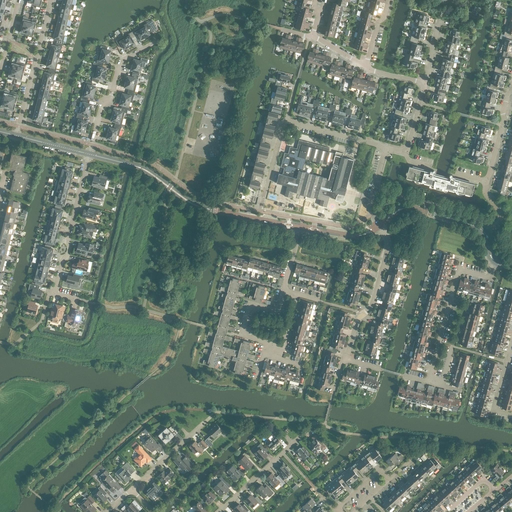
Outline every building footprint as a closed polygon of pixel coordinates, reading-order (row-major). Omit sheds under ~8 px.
[(305,6),(306,3),(297,1),(296,6),(300,7),(309,9),(309,7),(305,6)] [(74,5),(72,4),(63,2),(62,5),(57,4),(56,6),(60,7),(61,7),(71,10),(73,10),(74,5)] [(378,7),(379,5),(370,2),(369,8),(382,11),(382,9),(378,7)] [(337,5),(337,4),(333,3),(332,6),(328,5),(327,8),(343,12),(343,11),(342,11),(343,7),(341,6),(337,5)] [(474,6),(470,18),(477,20),(481,8),(474,6)] [(308,12),(309,9),(300,7),(299,12),(311,16),(312,13),(308,12)] [(382,11),(369,8),(367,7),(365,12),(368,13),(376,15),(377,12),(381,13),(382,11)] [(343,12),(327,8),(326,10),(331,11),(330,14),(341,17),(343,12)] [(375,18),(376,15),(368,13),(365,12),(360,11),(359,16),(362,17),(370,19),(371,16),(375,18)] [(427,14),(423,13),(418,12),(415,22),(421,24),(422,21),(428,23),(429,18),(428,18),(428,16),(426,16),(427,14)] [(341,17),(330,14),(329,17),(325,16),(324,18),(340,22),(341,17)] [(28,28),(30,19),(28,19),(28,17),(24,16),(21,26),(28,28)] [(305,23),(306,20),(297,17),(296,17),(294,22),(309,26),(309,24),(305,23)] [(370,22),(370,19),(362,17),(360,22),(373,26),(374,23),(370,22)] [(340,22),(324,18),(324,21),(328,22),(327,24),(337,27),(338,27),(340,22)] [(32,20),(30,19),(28,28),(35,29),(37,20),(33,19),(32,20)] [(308,29),(309,26),(294,22),(293,28),(303,30),(304,27),(308,29)] [(420,27),(421,24),(415,22),(414,25),(417,26),(415,32),(424,34),(424,33),(425,33),(427,29),(420,27)] [(149,32),(151,30),(156,27),(154,23),(149,26),(147,23),(139,28),(145,37),(150,34),(149,32)] [(337,27),(327,24),(326,27),(322,26),(321,29),(336,32),(337,27)] [(26,36),(28,28),(21,26),(19,32),(24,34),(23,35),(26,36)] [(367,32),(367,30),(359,27),(358,33),(370,36),(371,34),(367,32)] [(33,37),(35,29),(28,28),(26,36),(33,37)] [(145,37),(139,28),(131,32),(135,38),(136,39),(138,38),(140,40),(145,37)] [(336,32),(321,29),(321,31),(325,32),(324,35),(335,38),(336,32)] [(454,37),(453,40),(459,41),(461,36),(458,35),(459,32),(456,31),(456,30),(453,29),(452,30),(451,30),(450,31),(449,30),(448,35),(454,37)] [(136,39),(135,38),(131,32),(124,36),(129,46),(134,43),(133,41),(136,39)] [(423,35),(424,34),(415,32),(414,35),(412,34),(410,40),(416,41),(417,38),(424,40),(425,35),(423,35)] [(64,36),(55,33),(53,39),(57,40),(56,43),(62,44),(65,36),(64,35),(64,36)] [(285,49),(289,35),(286,34),(285,39),(279,37),(277,44),(277,45),(277,46),(278,47),(279,48),(285,49)] [(511,40),(510,40),(510,37),(504,35),(501,34),(500,38),(502,39),(503,40),(502,44),(511,46),(511,40)] [(124,49),(129,46),(124,36),(123,37),(125,39),(120,41),(119,39),(116,41),(119,47),(122,45),(124,49)] [(295,52),(299,38),(297,37),(296,41),(293,41),(290,51),(295,52)] [(364,43),(365,40),(356,38),(354,37),(353,43),(355,43),(367,47),(368,44),(364,43)] [(301,54),(304,44),(301,43),(302,39),(299,38),(295,52),(301,54)] [(416,44),(416,41),(410,40),(409,43),(412,44),(410,49),(419,51),(419,50),(421,51),(422,46),(416,44)] [(458,45),(459,41),(453,40),(452,42),(448,41),(447,43),(445,43),(444,47),(456,50),(457,44),(458,45)] [(60,53),(62,44),(56,43),(55,46),(52,45),(50,50),(60,53)] [(511,46),(502,44),(499,52),(508,55),(508,52),(511,52),(511,46)] [(101,45),(99,54),(110,57),(111,51),(107,50),(107,47),(101,45)] [(456,50),(444,47),(444,50),(445,51),(444,53),(449,54),(448,57),(455,59),(456,56),(454,55),(456,50)] [(312,63),(316,49),(314,48),(313,53),(310,52),(307,62),(312,63)] [(419,52),(419,51),(410,49),(410,52),(407,52),(405,57),(412,59),(413,56),(419,57),(420,53),(419,52)] [(323,66),(327,52),(324,51),(323,56),(320,55),(317,65),(323,66)] [(329,53),(327,52),(323,66),(328,68),(331,58),(328,57),(329,53)] [(507,58),(508,55),(499,52),(499,56),(501,56),(500,62),(508,64),(509,63),(510,63),(511,59),(507,58)] [(108,63),(110,57),(99,54),(96,63),(103,65),(104,62),(108,63)] [(411,62),(412,59),(405,57),(404,62),(407,63),(406,66),(409,67),(408,69),(412,70),(412,68),(414,69),(415,68),(416,68),(417,63),(411,62)] [(454,62),(455,59),(448,57),(448,60),(443,59),(441,65),(451,67),(453,68),(454,62)] [(134,59),(132,65),(141,67),(143,62),(147,63),(148,59),(141,58),(140,61),(134,59)] [(58,63),(57,63),(48,61),(46,66),(50,67),(49,70),(55,72),(58,63)] [(334,76),(338,62),(336,61),(335,65),(332,65),(329,75),(334,76)] [(17,71),(19,63),(16,62),(16,64),(12,63),(10,70),(17,71)] [(103,65),(96,63),(92,62),(92,64),(96,65),(94,72),(105,74),(107,69),(102,68),(103,65)] [(508,65),(508,64),(500,62),(498,67),(496,66),(495,70),(501,71),(502,68),(508,70),(509,65),(508,65)] [(21,64),(19,63),(17,71),(23,73),(25,66),(21,65),(21,64)] [(345,79),(349,65),(346,64),(345,68),(342,67),(340,78),(345,79)] [(139,76),(141,67),(132,65),(131,70),(133,71),(132,74),(139,76)] [(351,65),(349,65),(345,79),(350,80),(353,70),(350,69),(351,65)] [(449,73),(451,67),(441,65),(441,66),(439,65),(438,70),(445,72),(444,74),(444,75),(450,76),(451,73),(449,73)] [(15,79),(17,71),(10,70),(8,79),(12,80),(12,79),(15,79)] [(53,80),(55,72),(49,70),(48,73),(45,72),(43,78),(53,80)] [(500,74),(501,71),(495,70),(494,73),(496,74),(495,79),(504,81),(504,80),(505,81),(507,76),(500,74)] [(21,82),(23,73),(17,71),(15,79),(17,80),(17,81),(21,82)] [(104,80),(105,74),(94,72),(92,80),(98,82),(99,79),(104,80)] [(290,77),(287,76),(287,75),(285,74),(284,75),(281,74),(281,73),(278,73),(276,80),(277,80),(276,83),(282,84),(283,82),(288,83),(290,77)] [(137,84),(139,76),(132,74),(132,77),(127,76),(126,82),(137,84)] [(356,89),(360,75),(358,74),(357,78),(354,77),(351,87),(356,89)] [(446,85),(448,79),(449,80),(450,76),(444,75),(444,74),(442,74),(441,77),(438,76),(437,78),(436,78),(435,82),(446,85)] [(367,92),(371,77),(368,77),(367,81),(364,80),(362,90),(367,92)] [(373,78),(371,77),(367,92),(372,93),(373,89),(376,90),(378,84),(372,82),(373,78)] [(54,81),(53,80),(43,78),(42,83),(51,85),(53,86),(54,81)] [(503,82),(504,81),(495,79),(494,84),(491,84),(490,87),(493,88),(495,89),(496,89),(497,86),(503,87),(505,83),(503,82)] [(86,81),(83,90),(95,92),(96,87),(92,86),(92,83),(86,81)] [(42,83),(41,83),(37,82),(37,84),(42,85),(41,88),(49,90),(50,91),(51,85),(42,83)] [(137,84),(126,82),(124,87),(129,88),(128,92),(134,93),(137,84)] [(435,82),(434,87),(440,89),(439,92),(445,94),(446,90),(445,90),(446,85),(435,82)] [(281,87),(282,84),(276,83),(275,86),(277,87),(276,93),(285,95),(287,89),(281,87)] [(407,88),(405,87),(404,87),(404,90),(401,89),(399,95),(406,96),(407,93),(413,95),(414,90),(413,90),(413,89),(411,88),(411,87),(408,86),(407,88)] [(494,91),(495,89),(493,88),(490,87),(487,86),(485,95),(487,96),(496,98),(496,97),(498,97),(499,93),(494,91)] [(9,101),(11,93),(9,92),(5,90),(3,100),(9,101)] [(93,98),(95,92),(83,90),(81,98),(88,100),(89,97),(93,98)] [(132,102),(134,93),(128,92),(127,95),(123,93),(121,99),(130,101),(132,102)] [(443,102),(445,94),(439,92),(438,95),(432,93),(431,98),(432,98),(432,99),(434,100),(433,101),(437,102),(437,101),(443,102)] [(18,95),(11,93),(9,101),(16,103),(18,95)] [(284,101),(285,95),(276,93),(274,98),(272,98),(271,101),(277,103),(278,100),(284,101)] [(405,99),(406,96),(399,95),(398,100),(401,101),(400,104),(408,106),(409,105),(410,106),(411,101),(405,99)] [(496,99),(496,98),(487,96),(487,99),(484,98),(483,104),(489,105),(490,102),(496,104),(497,99),(496,99)] [(304,116),(307,103),(302,102),(303,97),(300,97),(296,111),(297,112),(297,111),(299,112),(299,114),(298,115),(304,116)] [(87,103),(88,100),(81,98),(79,107),(81,107),(81,108),(90,110),(92,104),(87,103)] [(129,107),(130,101),(121,99),(120,105),(122,105),(121,108),(128,110),(130,111),(130,109),(131,107),(129,107)] [(7,110),(9,101),(3,100),(0,108),(7,110)] [(312,106),(315,107),(317,101),(314,100),(313,104),(307,103),(304,116),(310,117),(309,117),(312,106)] [(14,110),(16,103),(9,101),(7,110),(10,110),(10,109),(14,110)] [(276,106),(277,103),(271,101),(270,104),(272,105),(271,111),(280,114),(282,107),(276,106)] [(320,120),(324,107),(318,106),(320,102),(317,101),(315,107),(318,107),(315,119),(320,120)] [(408,106),(400,104),(397,103),(396,109),(395,112),(401,114),(402,111),(408,113),(409,108),(408,107),(408,106)] [(329,110),(331,111),(333,105),(330,104),(329,109),(324,107),(320,120),(326,122),(326,121),(329,110)] [(490,106),(489,105),(483,104),(481,109),(484,110),(482,115),(489,116),(489,115),(491,115),(492,114),(493,115),(494,110),(490,109),(490,106)] [(337,125),(340,112),(335,110),(336,106),(333,105),(331,111),(334,112),(331,123),(337,125)] [(89,116),(90,110),(81,108),(81,107),(79,107),(77,116),(83,117),(84,114),(89,116)] [(128,110),(121,108),(119,108),(118,111),(114,110),(112,115),(123,118),(125,113),(127,113),(128,110)] [(342,126),(345,116),(345,114),(348,115),(349,109),(346,109),(345,113),(340,112),(337,125),(342,126)] [(432,119),(431,122),(437,124),(439,118),(436,117),(437,114),(434,113),(434,112),(431,111),(430,112),(429,112),(428,113),(427,113),(426,117),(432,119)] [(268,151),(270,145),(264,143),(266,137),(272,139),(275,126),(269,125),(271,119),(277,121),(278,114),(269,112),(267,118),(265,117),(263,123),(265,124),(262,136),(260,135),(258,142),(260,142),(259,148),(268,151)] [(400,117),(401,114),(395,112),(393,118),(396,118),(395,122),(404,124),(404,123),(405,123),(407,119),(400,117)] [(358,130),(360,125),(364,126),(365,119),(364,119),(366,114),(363,113),(361,120),(356,119),(353,129),(359,130),(358,130)] [(44,117),(34,114),(33,120),(36,121),(35,124),(42,126),(44,117)] [(122,125),(123,118),(112,115),(111,121),(115,122),(115,125),(121,127),(122,125)] [(83,120),(83,117),(77,116),(75,124),(86,127),(87,122),(83,120)] [(353,129),(356,119),(350,117),(348,127),(347,127),(353,129)] [(404,124),(395,122),(392,121),(390,129),(396,131),(397,128),(403,130),(405,125),(403,125),(404,124)] [(436,127),(437,124),(431,122),(430,125),(425,124),(424,129),(433,132),(435,126),(436,127)] [(84,133),(86,127),(75,124),(72,133),(81,135),(81,132),(84,133)] [(119,136),(121,127),(115,125),(114,128),(109,127),(108,133),(117,135),(119,136)] [(479,129),(477,134),(485,136),(486,133),(491,135),(492,130),(490,130),(491,129),(489,128),(489,127),(486,126),(485,127),(478,125),(477,129),(479,129)] [(396,134),(396,131),(390,129),(387,140),(397,142),(397,141),(399,141),(399,140),(401,141),(402,136),(396,134)] [(436,133),(433,132),(424,129),(422,135),(427,136),(426,139),(433,141),(433,138),(434,138),(436,133)] [(115,140),(117,135),(108,133),(106,139),(111,140),(110,143),(117,144),(118,141),(115,140)] [(484,139),(485,136),(477,134),(475,143),(486,146),(486,145),(488,145),(489,141),(484,139)] [(430,151),(433,141),(426,139),(426,142),(419,141),(418,145),(419,146),(419,147),(421,147),(421,149),(430,151)] [(284,153),(281,167),(284,168),(282,175),(279,174),(276,183),(287,186),(284,196),(291,198),(293,193),(299,195),(299,196),(306,198),(313,199),(314,199),(320,200),(319,205),(326,207),(329,196),(336,198),(335,200),(342,202),(345,194),(341,193),(342,191),(342,188),(346,189),(347,185),(351,171),(354,160),(342,157),(343,154),(336,152),(335,154),(334,159),(332,158),(333,153),(328,152),(329,148),(308,142),(299,140),(297,149),(290,147),(288,154),(284,153)] [(486,147),(486,146),(475,143),(473,152),(479,153),(479,152),(481,152),(481,151),(486,152),(487,147),(486,147)] [(0,185),(27,192),(35,159),(4,151),(0,150),(0,185)] [(263,171),(265,164),(259,163),(261,157),(266,159),(268,152),(258,150),(257,156),(254,155),(253,162),(255,162),(254,168),(263,171)] [(478,156),(479,153),(473,152),(471,157),(474,158),(473,161),(476,162),(476,163),(479,164),(479,163),(481,163),(482,162),(483,163),(484,158),(478,156)] [(503,166),(502,169),(511,172),(511,171),(511,164),(506,162),(505,166),(503,166)] [(63,169),(61,176),(72,178),(73,172),(71,171),(71,169),(65,167),(65,170),(63,169)] [(449,177),(450,178),(433,173),(434,173),(435,173),(435,172),(435,171),(434,170),(433,171),(432,172),(430,171),(430,172),(409,167),(408,172),(407,172),(406,172),(406,173),(405,174),(406,175),(407,176),(406,178),(471,196),(472,193),(473,193),(474,193),(474,192),(474,191),(474,190),(473,190),(473,189),(474,184),(454,179),(454,177),(452,177),(452,176),(451,175),(450,175),(449,175),(449,176),(449,177)] [(262,177),(263,171),(254,168),(252,174),(250,173),(249,177),(255,178),(256,175),(262,177)] [(511,171),(511,172),(502,169),(501,173),(503,173),(502,177),(511,179),(511,171)] [(104,188),(106,180),(109,181),(109,177),(103,176),(102,179),(94,177),(92,185),(104,188)] [(254,181),(255,178),(249,177),(248,180),(247,179),(246,186),(258,189),(260,183),(254,181)] [(511,187),(511,182),(511,179),(502,177),(501,181),(499,180),(498,184),(508,186),(511,187)] [(69,189),(70,184),(60,181),(57,180),(56,186),(69,189)] [(507,191),(508,186),(498,184),(497,187),(499,188),(498,192),(505,194),(509,195),(510,192),(507,191)] [(68,194),(69,189),(56,186),(54,191),(68,194)] [(66,199),(68,194),(54,191),(53,196),(56,197),(66,199)] [(103,199),(104,194),(94,192),(94,195),(90,194),(88,202),(99,205),(101,198),(103,199)] [(65,206),(66,199),(56,197),(54,203),(56,204),(55,206),(62,208),(62,205),(65,206)] [(61,210),(62,208),(55,206),(55,209),(53,208),(51,215),(62,217),(63,211),(61,210)] [(101,215),(102,211),(88,207),(91,208),(90,211),(84,209),(82,217),(92,219),(95,221),(98,216),(96,216),(97,214),(101,215)] [(13,229),(14,224),(4,221),(5,220),(2,219),(1,222),(4,223),(3,227),(13,229)] [(84,227),(80,226),(79,228),(78,228),(78,229),(79,229),(78,231),(77,231),(78,232),(78,234),(83,236),(84,236),(84,237),(85,237),(86,237),(86,236),(91,238),(93,231),(96,231),(97,227),(82,223),(84,224),(84,227)] [(58,233),(47,230),(45,230),(44,235),(46,236),(57,238),(58,233)] [(55,245),(57,238),(46,236),(44,242),(46,243),(46,245),(52,247),(52,244),(55,245)] [(0,248),(7,250),(9,245),(0,242),(0,248)] [(79,244),(78,247),(77,248),(76,252),(86,254),(86,253),(89,254),(90,254),(91,253),(92,252),(94,245),(85,243),(84,245),(79,244)] [(51,249),(52,247),(46,245),(45,248),(43,247),(41,254),(52,256),(54,250),(51,249)] [(360,252),(357,251),(355,256),(358,257),(357,260),(368,264),(370,258),(366,256),(366,254),(360,252)] [(404,264),(406,255),(399,253),(399,256),(394,255),(393,261),(404,264)] [(441,253),(440,258),(453,262),(454,260),(452,259),(452,256),(449,255),(441,253)] [(453,263),(453,262),(440,258),(438,263),(450,266),(451,263),(453,263)] [(77,269),(84,271),(87,271),(88,268),(88,267),(89,264),(88,264),(89,261),(80,259),(79,262),(78,261),(78,264),(73,263),(72,268),(76,269),(77,269)] [(258,270),(260,261),(255,260),(253,269),(252,272),(257,273),(258,270)] [(366,269),(368,264),(357,260),(355,269),(362,271),(362,268),(366,269)] [(404,264),(393,261),(391,267),(395,268),(395,270),(401,272),(404,264)] [(449,270),(450,266),(438,263),(437,269),(450,272),(451,270),(449,270)] [(273,276),(276,266),(271,264),(268,273),(268,275),(273,276)] [(282,267),(276,266),(273,276),(273,277),(278,279),(282,267)] [(304,278),(307,267),(302,266),(299,274),(299,277),(304,278)] [(309,280),(312,268),(307,267),(304,278),(309,280)] [(314,281),(317,270),(312,268),(309,280),(314,281)] [(361,274),(362,271),(355,269),(352,278),(363,281),(365,275),(361,274)] [(450,274),(450,272),(437,269),(436,274),(447,277),(448,273),(450,274)] [(320,280),(323,271),(317,270),(314,281),(319,282),(320,280)] [(400,277),(401,272),(395,270),(394,273),(390,272),(388,278),(397,280),(398,277),(400,277)] [(328,273),(323,271),(320,280),(319,282),(325,284),(326,280),(327,280),(328,278),(327,277),(328,273)] [(68,275),(66,282),(70,283),(70,285),(80,287),(82,279),(81,279),(82,276),(74,274),(73,277),(68,275)] [(436,274),(434,279),(437,280),(448,283),(448,281),(446,280),(447,277),(436,274)] [(45,284),(46,277),(36,275),(34,281),(36,281),(35,284),(42,286),(42,283),(45,284)] [(234,286),(236,279),(227,277),(226,279),(230,280),(229,284),(234,286)] [(362,287),(363,281),(352,278),(350,286),(357,288),(357,286),(362,287)] [(397,280),(388,278),(386,284),(391,285),(390,288),(396,290),(398,284),(396,284),(397,280)] [(463,292),(466,279),(464,278),(464,281),(460,280),(457,291),(463,292)] [(433,279),(431,284),(435,285),(444,287),(445,284),(447,285),(447,284),(448,283),(437,280),(434,279),(433,279)] [(466,279),(463,292),(468,294),(471,283),(468,282),(468,279),(466,279)] [(473,295),(477,282),(475,281),(474,283),(471,283),(468,294),(473,295)] [(473,295),(478,296),(481,285),(478,285),(479,282),(477,282),(473,295)] [(32,292),(31,296),(40,299),(42,291),(39,290),(40,286),(30,284),(29,288),(28,291),(32,292)] [(231,295),(234,286),(229,284),(228,289),(221,287),(220,290),(226,292),(226,293),(231,295)] [(260,293),(262,286),(253,284),(252,286),(256,287),(255,292),(260,293)] [(431,284),(430,289),(434,290),(445,293),(445,291),(443,290),(444,287),(435,285),(431,284)] [(481,285),(478,296),(483,298),(487,285),(485,284),(484,286),(481,285)] [(487,285),(483,298),(489,299),(490,294),(492,289),(492,288),(489,287),(489,285),(487,285)] [(237,291),(239,287),(234,286),(231,295),(237,296),(237,295),(243,297),(244,293),(237,291)] [(270,289),(262,286),(260,293),(264,295),(266,290),(270,291),(270,289)] [(356,291),(357,288),(350,286),(348,295),(359,298),(360,292),(356,291)] [(394,298),(396,290),(390,288),(389,291),(385,289),(383,295),(394,298)] [(258,301),(260,293),(255,292),(254,297),(250,296),(249,298),(258,301)] [(229,304),(231,295),(226,293),(225,295),(222,294),(222,296),(226,298),(224,302),(229,304)] [(263,299),(264,295),(260,293),(258,301),(266,303),(267,301),(263,299)] [(438,300),(438,297),(439,297),(432,295),(427,294),(426,299),(428,300),(439,303),(440,301),(438,300)] [(236,298),(237,296),(231,295),(229,304),(234,305),(235,300),(239,301),(240,299),(236,298)] [(357,304),(359,298),(348,295),(345,304),(352,306),(353,303),(357,304)] [(394,298),(383,295),(381,301),(386,302),(385,305),(392,307),(394,298)] [(27,311),(27,312),(36,315),(39,306),(38,306),(35,305),(35,302),(28,300),(26,306),(28,307),(27,311)] [(304,304),(303,307),(312,309),(313,304),(302,301),(302,303),(304,304)] [(227,312),(229,304),(224,302),(223,307),(219,306),(218,308),(221,309),(221,311),(227,312)] [(232,310),(234,305),(229,304),(227,312),(232,314),(233,312),(236,313),(236,311),(232,310)] [(50,317),(53,317),(53,318),(53,319),(53,320),(54,321),(55,321),(56,321),(57,321),(58,320),(58,319),(59,316),(61,317),(62,316),(62,315),(61,313),(63,312),(64,307),(56,305),(55,309),(52,309),(50,316),(50,317)] [(390,312),(392,307),(385,305),(384,308),(380,307),(378,313),(387,315),(388,311),(390,312)] [(435,311),(436,308),(427,305),(426,310),(437,313),(437,311),(435,311)] [(481,311),(470,308),(470,310),(472,311),(471,314),(469,313),(480,316),(481,311)] [(71,326),(75,327),(75,325),(78,326),(79,320),(80,321),(81,317),(80,316),(81,312),(79,312),(79,311),(75,310),(75,311),(72,310),(71,314),(72,314),(71,316),(68,315),(66,322),(67,322),(72,323),(71,326)] [(436,315),(437,313),(426,310),(423,310),(422,315),(433,318),(434,315),(436,315)] [(224,321),(227,312),(221,311),(221,312),(215,311),(214,314),(221,316),(220,320),(224,321)] [(511,317),(510,317),(511,314),(502,311),(501,316),(511,320),(511,319),(511,317)] [(232,315),(232,314),(227,312),(224,321),(229,322),(230,319),(237,320),(238,317),(232,315)] [(310,315),(299,312),(299,314),(301,314),(300,317),(311,321),(313,315),(310,315)] [(346,316),(347,313),(340,312),(339,317),(341,317),(340,321),(349,323),(351,317),(346,316)] [(387,315),(378,313),(377,319),(381,320),(380,322),(378,322),(387,324),(389,316),(387,315)] [(480,316),(469,313),(468,316),(466,316),(465,318),(479,322),(480,317),(480,316)] [(432,321),(433,318),(422,315),(420,320),(434,324),(434,322),(432,321)] [(311,321),(300,317),(299,321),(297,320),(296,322),(307,325),(310,326),(311,321)] [(479,322),(465,318),(465,320),(467,321),(466,324),(477,327),(479,322)] [(221,331),(224,321),(220,320),(219,323),(212,321),(211,325),(217,327),(216,330),(221,331)] [(433,326),(434,324),(420,320),(419,325),(430,328),(431,325),(433,326)] [(228,326),(229,322),(224,321),(221,331),(227,333),(228,330),(234,331),(235,328),(228,326)] [(347,329),(349,323),(340,321),(339,325),(337,324),(336,329),(342,331),(343,328),(347,329)] [(307,325),(296,322),(296,324),(298,325),(297,328),(306,330),(307,325)] [(386,327),(387,324),(378,322),(377,325),(373,323),(371,329),(382,332),(384,327),(386,327)] [(507,327),(508,324),(500,322),(498,327),(509,330),(510,328),(507,327)] [(477,327),(466,324),(465,327),(463,326),(462,328),(473,331),(476,332),(477,327)] [(429,332),(430,328),(419,325),(418,331),(420,331),(431,334),(431,332),(429,332)] [(472,336),(473,331),(462,328),(462,330),(464,331),(463,334),(472,336)] [(342,334),(342,331),(336,329),(333,338),(344,341),(346,335),(342,334)] [(380,341),(382,332),(371,329),(370,335),(374,336),(373,339),(380,341)] [(219,341),(221,331),(216,330),(215,333),(209,331),(208,335),(215,337),(214,340),(219,341)] [(226,336),(227,333),(221,331),(219,341),(223,343),(224,339),(231,341),(232,337),(226,336)] [(305,335),(294,332),(293,335),(295,335),(294,338),(303,341),(305,335)] [(504,338),(505,335),(497,332),(495,337),(506,340),(507,338),(504,338)] [(474,337),(472,336),(463,334),(462,337),(460,337),(460,339),(473,342),(474,337)] [(426,342),(427,339),(418,336),(417,336),(416,336),(416,337),(415,338),(415,339),(415,340),(415,341),(428,345),(428,343),(426,342)] [(245,349),(247,341),(235,338),(234,342),(241,344),(240,347),(245,349)] [(343,347),(344,341),(333,338),(331,347),(330,346),(329,349),(331,349),(332,350),(333,347),(338,348),(338,346),(343,347)] [(377,350),(380,341),(373,339),(372,342),(368,341),(366,347),(377,350)] [(473,342),(460,339),(459,341),(461,341),(460,345),(471,348),(473,342)] [(216,350),(219,341),(214,340),(213,344),(206,342),(205,345),(212,348),(212,349),(216,350)] [(226,353),(227,348),(222,346),(223,343),(219,341),(216,350),(226,353)] [(255,344),(247,341),(245,349),(249,350),(250,345),(254,346),(255,344)] [(428,345),(415,341),(414,341),(413,346),(424,349),(425,346),(427,347),(428,345)] [(499,347),(500,345),(500,344),(494,343),(494,342),(492,342),(490,347),(501,350),(502,348),(499,347)] [(304,346),(302,346),(293,344),(292,346),(295,346),(294,349),(303,352),(304,346)] [(412,349),(411,351),(413,352),(425,355),(426,353),(423,352),(424,349),(413,346),(412,349)] [(242,357),(245,349),(240,347),(239,351),(234,350),(232,355),(242,357)] [(375,359),(377,350),(366,347),(365,353),(369,354),(368,357),(375,359)] [(214,359),(216,350),(212,349),(212,350),(204,348),(203,352),(210,354),(209,358),(214,359)] [(232,355),(234,350),(227,348),(226,353),(224,358),(231,360),(232,355)] [(330,352),(331,349),(329,349),(327,348),(324,360),(335,363),(337,357),(333,356),(334,353),(330,352)] [(248,354),(249,350),(245,349),(242,357),(246,358),(247,357),(254,359),(255,355),(248,354)] [(224,358),(226,353),(216,350),(214,359),(218,360),(219,356),(224,358)] [(424,357),(425,355),(413,352),(411,357),(419,359),(421,360),(422,357),(424,357)] [(240,366),(242,357),(232,355),(231,360),(236,361),(235,365),(240,366)] [(246,360),(246,358),(242,357),(240,366),(244,367),(245,364),(252,366),(253,362),(246,360)] [(418,362),(419,359),(411,357),(410,357),(409,362),(420,365),(420,363),(418,362)] [(212,366),(214,359),(209,358),(208,361),(204,360),(203,364),(212,366)] [(468,361),(457,358),(456,360),(459,361),(458,364),(466,366),(468,361)] [(334,369),(335,363),(324,360),(322,368),(329,370),(330,367),(334,369)] [(489,361),(487,366),(498,369),(499,367),(496,367),(497,363),(489,361)] [(238,373),(240,366),(235,365),(234,368),(233,368),(232,372),(238,373)] [(274,379),(277,365),(275,365),(275,367),(271,366),(269,375),(268,378),(274,379)] [(279,381),(282,369),(279,368),(279,366),(277,365),(274,379),(279,381)] [(243,371),(244,367),(240,366),(238,373),(247,376),(248,372),(243,371)] [(284,382),(285,379),(288,368),(286,368),(285,370),(282,369),(279,381),(284,382)] [(328,373),(329,370),(322,368),(321,373),(323,374),(322,378),(331,380),(332,374),(328,373)] [(465,372),(454,368),(453,371),(456,371),(455,374),(463,377),(465,372)] [(350,382),(353,371),(347,369),(346,374),(343,373),(341,380),(350,382)] [(295,373),(292,372),(290,381),(289,384),(295,385),(295,382),(299,383),(300,377),(297,376),(298,371),(296,371),(295,373)] [(359,373),(353,371),(350,382),(359,384),(361,378),(358,377),(359,373)] [(494,377),(494,374),(486,372),(484,377),(495,380),(496,378),(494,377)] [(368,387),(371,376),(365,374),(363,379),(361,378),(359,384),(368,387)] [(466,377),(463,377),(455,374),(454,377),(452,377),(451,379),(462,382),(464,383),(466,377)] [(371,376),(368,387),(367,390),(373,391),(373,388),(376,389),(378,383),(375,382),(377,377),(371,376)] [(329,386),(331,380),(322,378),(321,381),(319,381),(316,389),(323,391),(325,385),(329,386)] [(462,382),(451,379),(450,381),(453,382),(452,385),(461,387),(462,382)] [(491,388),(492,384),(483,382),(481,387),(492,390),(493,388),(491,388)] [(406,398),(409,387),(407,386),(406,388),(399,386),(398,393),(398,394),(398,395),(399,396),(400,397),(401,396),(406,398)] [(410,402),(413,390),(410,389),(411,387),(409,387),(406,398),(405,400),(410,402)] [(415,403),(416,403),(419,389),(417,389),(417,391),(413,390),(410,402),(415,403)] [(422,402),(424,393),(421,392),(421,390),(419,389),(416,403),(421,404),(422,402)] [(426,405),(430,392),(428,392),(427,394),(424,393),(422,402),(421,404),(426,406),(426,405)] [(432,406),(435,394),(434,396),(431,395),(432,393),(430,392),(426,405),(431,406),(432,406)] [(437,405),(441,393),(439,392),(438,395),(435,394),(432,406),(433,404),(437,405)] [(443,407),(445,397),(442,396),(443,393),(441,393),(437,405),(443,407)] [(488,398),(489,395),(480,393),(479,398),(490,401),(490,399),(488,398)] [(448,408),(448,407),(451,396),(449,395),(449,397),(445,397),(443,407),(448,408)] [(451,396),(448,407),(452,408),(451,410),(456,412),(457,410),(460,400),(453,399),(453,396),(451,396)] [(511,408),(511,405),(502,402),(501,405),(503,405),(503,408),(511,411),(511,408)] [(485,408),(486,405),(477,403),(476,408),(487,411),(487,409),(485,408)] [(220,423),(218,425),(216,423),(212,427),(213,428),(208,432),(214,438),(222,431),(226,435),(229,432),(220,423)] [(168,429),(166,428),(163,431),(163,430),(161,432),(161,433),(158,435),(161,438),(160,439),(162,441),(163,440),(166,443),(169,441),(171,440),(171,439),(174,436),(171,433),(172,432),(175,435),(178,432),(172,425),(168,429)] [(281,443),(279,440),(281,438),(275,432),(272,436),(274,439),(268,445),(273,450),(281,443)] [(157,445),(149,435),(145,438),(147,440),(144,443),(145,444),(149,449),(150,449),(152,452),(158,446),(161,450),(163,449),(158,444),(157,445)] [(321,448),(323,451),(325,453),(328,450),(322,443),(321,443),(321,441),(315,435),(311,438),(313,440),(310,443),(310,444),(308,446),(315,453),(318,451),(320,449),(321,448)] [(213,444),(207,438),(205,441),(210,447),(213,444)] [(195,441),(189,447),(193,451),(192,451),(194,454),(197,451),(200,453),(208,446),(202,440),(198,444),(195,441)] [(261,443),(258,446),(260,448),(255,453),(261,461),(267,455),(264,452),(267,449),(261,443)] [(134,459),(140,466),(146,461),(147,463),(151,459),(139,445),(135,449),(139,454),(134,459)] [(310,454),(306,449),(303,446),(301,448),(300,447),(295,451),(303,459),(307,455),(308,456),(310,454)] [(374,448),(367,454),(371,459),(374,457),(376,461),(381,457),(377,451),(378,450),(376,448),(375,449),(374,448)] [(245,452),(242,454),(244,456),(239,462),(246,470),(252,464),(247,459),(250,457),(245,452)] [(404,458),(401,455),(400,455),(398,456),(395,453),(394,454),(393,453),(390,455),(392,456),(386,461),(390,466),(393,463),(395,465),(404,458)] [(369,461),(371,459),(367,454),(360,459),(368,470),(372,467),(371,466),(372,465),(369,461)] [(185,461),(180,455),(174,461),(182,469),(185,467),(188,470),(194,465),(188,459),(185,461)] [(475,461),(471,464),(480,474),(482,472),(479,469),(481,467),(478,463),(480,461),(477,458),(474,460),(475,461)] [(368,470),(360,459),(353,465),(357,471),(360,469),(363,472),(364,473),(368,470)] [(426,459),(424,461),(432,470),(434,473),(439,468),(441,467),(440,467),(441,466),(434,459),(432,462),(430,460),(428,462),(427,461),(428,461),(426,459)] [(432,470),(424,461),(421,463),(423,465),(424,466),(422,468),(428,474),(432,470)] [(126,482),(132,477),(130,475),(135,470),(127,462),(122,467),(124,469),(117,476),(122,482),(125,480),(126,482)] [(480,474),(471,464),(467,468),(473,474),(475,472),(478,476),(480,474)] [(494,474),(500,468),(497,464),(487,473),(488,475),(492,472),(494,474)] [(278,475),(280,477),(283,481),(285,479),(291,473),(283,465),(277,470),(280,473),(278,475)] [(355,473),(357,471),(353,465),(346,471),(354,481),(358,478),(357,477),(358,476),(355,473)] [(246,474),(240,468),(238,471),(233,466),(226,472),(229,475),(229,476),(231,478),(232,478),(234,481),(241,475),(243,477),(246,474)] [(428,474),(422,468),(420,469),(419,468),(420,468),(418,466),(416,469),(424,478),(428,474)] [(169,468),(165,472),(164,471),(157,477),(164,483),(170,478),(169,477),(173,473),(169,468)] [(471,477),(473,474),(467,468),(463,472),(472,481),(474,480),(471,477)] [(501,475),(504,472),(500,468),(494,474),(496,477),(493,480),(494,482),(498,478),(501,475)] [(424,478),(416,469),(413,471),(415,472),(416,473),(414,475),(420,481),(424,478)] [(472,481),(463,472),(462,470),(458,474),(459,475),(465,482),(467,480),(470,483),(472,481)] [(115,482),(109,476),(110,475),(106,471),(103,474),(106,477),(102,481),(103,482),(102,482),(104,485),(105,484),(110,489),(114,485),(118,490),(121,487),(116,481),(115,482)] [(354,481),(346,471),(339,476),(343,482),(346,480),(348,484),(349,483),(350,484),(354,481)] [(285,483),(283,481),(280,477),(278,479),(272,473),(266,478),(274,488),(278,484),(281,487),(285,483)] [(420,481),(414,475),(412,477),(411,476),(412,475),(410,474),(408,476),(416,485),(420,481)] [(463,484),(465,482),(459,475),(455,479),(464,489),(466,487),(463,484)] [(221,481),(217,484),(218,485),(214,488),(221,496),(224,493),(225,494),(230,489),(225,484),(227,482),(222,476),(219,478),(221,481)] [(341,484),(343,482),(339,476),(332,482),(340,492),(344,489),(343,488),(344,487),(341,484)] [(416,485),(408,476),(405,478),(407,480),(408,481),(406,482),(412,489),(416,485)] [(462,490),(464,489),(455,479),(451,482),(457,489),(459,487),(462,490)] [(165,492),(160,487),(155,481),(144,491),(154,502),(165,492)] [(412,489),(406,482),(404,484),(404,483),(402,481),(400,483),(408,492),(412,489)] [(455,491),(457,489),(451,482),(450,481),(446,485),(447,486),(456,496),(458,495),(455,491)] [(340,492),(332,482),(324,488),(329,493),(332,491),(334,495),(335,494),(336,495),(340,492)] [(408,492),(400,483),(397,485),(399,487),(400,488),(398,490),(404,496),(408,492)] [(268,487),(266,489),(262,485),(256,490),(264,498),(267,495),(269,497),(273,493),(268,487)] [(100,486),(98,488),(100,490),(94,495),(101,503),(107,498),(103,493),(105,491),(100,486)] [(455,498),(456,496),(447,486),(443,490),(449,496),(452,494),(455,498)] [(404,496),(398,490),(397,491),(396,490),(394,488),(392,491),(400,500),(404,496)] [(447,499),(449,496),(443,490),(439,494),(448,503),(450,502),(447,499)] [(211,491),(208,493),(208,492),(203,497),(209,504),(213,499),(214,500),(217,497),(211,491)] [(400,500),(392,491),(390,493),(391,494),(392,495),(390,497),(396,503),(400,500)] [(511,501),(506,494),(504,497),(501,493),(499,494),(508,505),(511,501)] [(447,505),(448,503),(439,494),(435,497),(441,504),(444,502),(447,505)] [(508,505),(499,494),(497,496),(500,499),(498,501),(504,508),(508,505)] [(94,501),(89,495),(87,498),(88,499),(80,506),(83,509),(85,511),(93,511),(96,509),(91,504),(94,501)] [(252,507),(258,502),(260,505),(262,502),(257,496),(254,498),(251,495),(245,500),(252,507)] [(396,503),(390,497),(389,499),(388,498),(388,497),(386,496),(384,498),(392,507),(396,503)] [(439,506),(441,504),(435,497),(431,501),(440,511),(442,509),(439,506)] [(392,507),(384,498),(382,500),(383,502),(384,503),(382,504),(388,511),(392,507)] [(305,510),(303,511),(302,511),(310,511),(314,509),(312,506),(315,503),(311,499),(306,504),(304,502),(302,504),(303,506),(302,507),(305,510)] [(504,508),(498,501),(495,503),(493,500),(491,501),(499,511),(504,508)] [(438,511),(440,511),(431,501),(427,505),(433,511),(436,509),(438,511)] [(491,501),(489,503),(492,506),(490,508),(492,511),(499,511),(491,501)] [(124,511),(140,511),(141,511),(132,502),(126,508),(128,510),(124,511)] [(205,511),(207,511),(199,502),(195,505),(198,509),(194,511),(205,511)]
